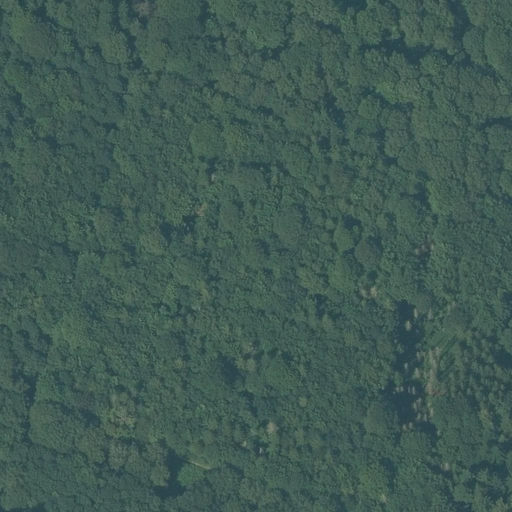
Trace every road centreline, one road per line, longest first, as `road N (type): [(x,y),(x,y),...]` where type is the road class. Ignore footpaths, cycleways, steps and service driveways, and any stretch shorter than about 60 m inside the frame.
road 1 (track): [(0,19),(511,212)]
road 2 (track): [(9,511),(153,0)]
road 3 (track): [(0,367),(368,511)]
